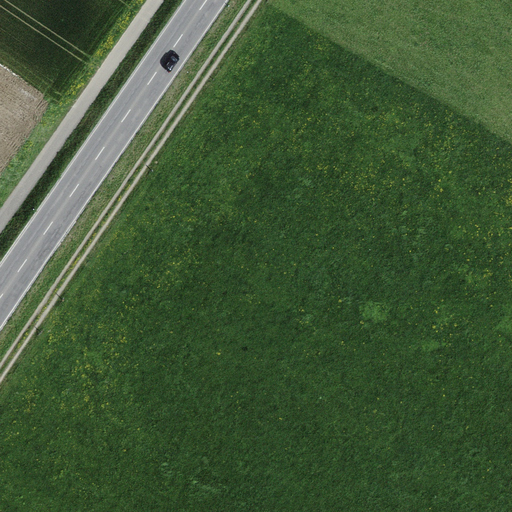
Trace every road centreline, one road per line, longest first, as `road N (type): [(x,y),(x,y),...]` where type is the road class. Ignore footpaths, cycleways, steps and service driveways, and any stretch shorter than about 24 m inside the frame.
road 1 (track): [(0,369),(254,0)]
road 2 (primary): [(0,292),(205,0)]
road 3 (track): [(153,0),(0,216)]
